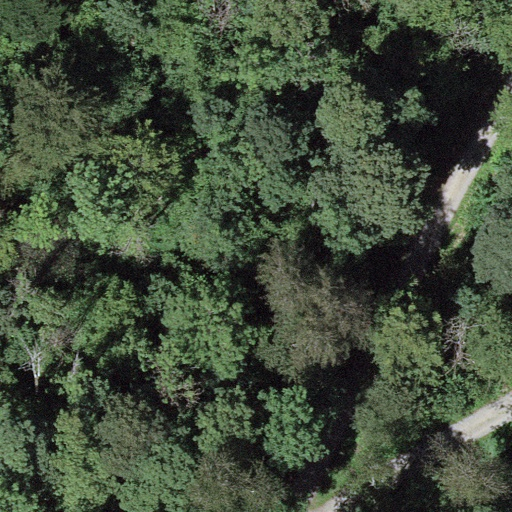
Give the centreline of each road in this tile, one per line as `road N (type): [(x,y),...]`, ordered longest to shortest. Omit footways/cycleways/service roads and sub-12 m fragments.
road 1 (track): [(286,511),(451,192),(511,95)]
road 2 (track): [(289,506),(511,402)]
